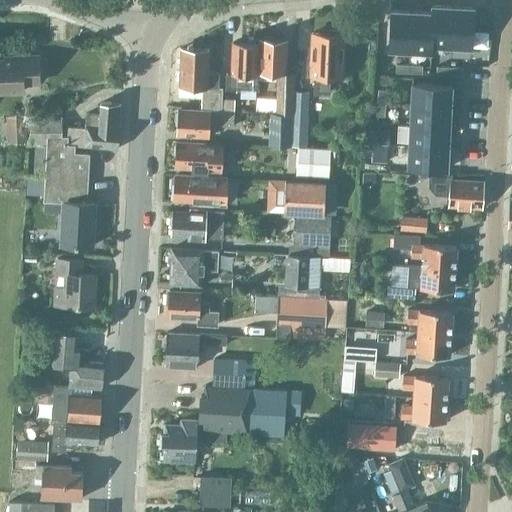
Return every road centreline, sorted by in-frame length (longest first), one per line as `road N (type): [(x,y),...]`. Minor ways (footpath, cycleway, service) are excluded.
road 1 (residential): [(477,511),(511,20)]
road 2 (tertiary): [(123,511),(145,26)]
